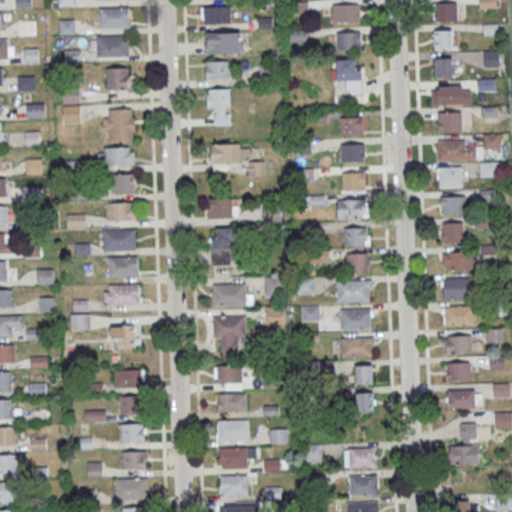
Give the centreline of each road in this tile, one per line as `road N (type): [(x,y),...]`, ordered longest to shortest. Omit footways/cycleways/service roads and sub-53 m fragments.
road 1 (residential): [(181,511),(163,0)]
road 2 (residential): [(412,511),(394,0)]
